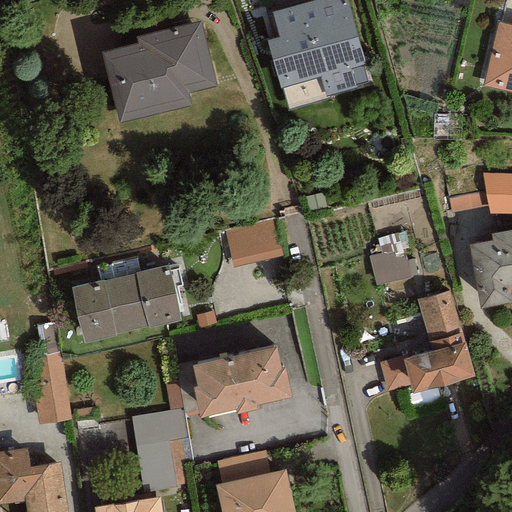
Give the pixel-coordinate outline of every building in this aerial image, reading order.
[(350,0),(277,0),(267,3),(287,87),(367,68),(350,0)] [(202,13),(103,34),(120,116),(220,95),(202,13)] [(511,19),(495,16),(479,91),(511,98),(511,19)] [(511,169),(487,169),(487,208),(511,208),(511,169)] [(450,190),(483,190),(483,177),(451,177),(450,190)] [(449,195),(451,207),(487,202),(485,190),(449,195)] [(246,226),(251,243),(236,247),(240,262),(282,250),(273,218),(246,226)] [(511,225),(472,233),(484,300),(511,294),(511,225)] [(404,228),(371,237),(383,281),(415,273),(404,228)] [(167,256),(69,278),(81,332),(180,310),(167,256)] [(473,369),(448,291),(418,300),(432,347),(406,355),(416,387),(473,369)] [(277,330),(185,351),(197,402),(289,380),(277,330)] [(65,349),(38,350),(42,418),(70,416),(65,349)] [(27,438),(0,442),(0,493),(25,490),(28,511),(68,511),(59,451),(30,456),(27,438)] [(297,511),(285,457),(215,473),(224,511),(297,511)] [(162,511),(159,488),(94,498),(96,511),(162,511)]
